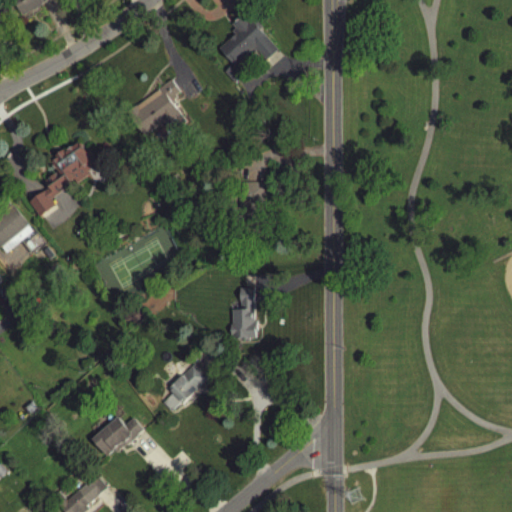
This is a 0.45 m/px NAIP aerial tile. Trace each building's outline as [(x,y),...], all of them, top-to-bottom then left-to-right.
[(21,23),(47,11),(48,16),(60,10),(55,0),(13,0),(11,1),(21,23)] [(216,55),(230,71),(222,78),(232,89),(242,80),(235,71),(255,55),(264,66),(277,55),(254,28),(251,31),(242,20),(229,31),(235,39),(216,55)] [(162,129),(169,139),(186,129),(170,105),(180,98),(172,87),(126,116),(143,142),(162,129)] [(98,173),(79,146),(49,167),(56,177),(42,187),(46,194),(27,207),(38,222),(54,211),(49,204),(73,187),(75,189),(98,173)] [(264,188),(242,188),(241,218),(251,218),(251,225),(263,225),(264,188)] [(20,247),(28,259),(41,250),(13,211),(0,220),(0,256),(2,260),(20,247)] [(253,294),(238,295),(238,315),(230,315),(231,345),(254,344),(253,294)] [(206,385),(192,370),(165,396),(170,401),(162,408),(171,418),(206,385)] [(110,465),(139,438),(121,419),(92,446),(110,465)]
